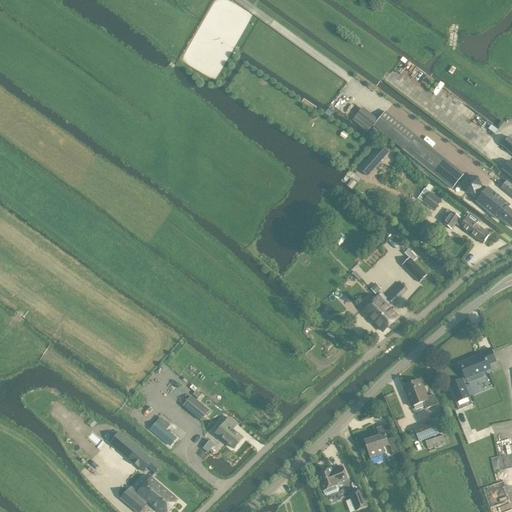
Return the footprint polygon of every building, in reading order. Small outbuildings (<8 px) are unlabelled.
[(464,174),(393,118),(385,112),(374,127),(452,189),(464,174)] [(502,146),(511,154),(511,139),(509,137),(502,146)] [(358,167),(360,168),(359,170),(367,177),(388,153),(380,146),(379,148),(377,146),(370,155),(371,156),(369,159),(367,158),(358,167)] [(511,177),(511,163),(509,161),(502,170),(511,177)] [(344,182),(349,186),(357,176),(352,172),(344,182)] [(468,177),(461,184),(465,195),(475,196),(482,188),(478,178),(468,177)] [(487,187),(476,201),(498,220),(500,218),(511,228),(511,210),(508,208),(510,206),(487,187)] [(418,199),(423,202),(435,211),(442,202),(430,193),(425,190),(418,199)] [(448,210),(441,220),(445,223),(444,224),(452,230),(456,224),(460,227),(483,244),(490,234),(476,224),(479,220),(470,214),(467,217),(464,222),(448,210)] [(410,258),(402,266),(413,276),(419,283),(427,275),(413,262),(417,258),(409,249),(408,249),(405,253),(410,258)] [(400,284),(386,298),(390,303),(391,303),(392,304),(393,305),(407,291),(403,287),(400,284)] [(379,296),(363,311),(382,332),(398,317),(389,307),(388,306),(388,305),(382,300),(379,296)] [(484,354),(460,363),(466,378),(466,380),(467,382),(468,384),(484,377),(482,373),(491,370),(489,365),(496,362),(491,349),(483,352),(484,354)] [(466,378),(449,385),(450,385),(457,404),(470,398),(464,383),(467,382),(466,380),(466,378)] [(411,408),(423,403),(426,410),(438,405),(434,394),(427,397),(420,381),(403,387),(411,408)] [(201,421),(209,412),(191,397),(183,406),(201,421)] [(161,417),(150,430),(170,447),(177,438),(167,430),(170,425),(161,417)] [(229,418),(215,434),(234,449),(243,438),(233,430),(237,425),(229,418)] [(419,442),(438,434),(433,421),(414,429),(419,442)] [(383,449),(390,446),(393,456),(395,455),(397,460),(401,459),(393,436),(387,438),(383,426),(376,429),(379,436),(364,441),(370,460),(385,454),(383,449)] [(119,432),(109,444),(144,473),(148,468),(155,474),(161,467),(119,432)] [(443,435),(425,442),(428,449),(437,446),(446,443),(444,438),(443,435)] [(210,440),(203,448),(208,453),(215,445),(210,440)] [(316,474),(323,491),(324,495),(327,496),(338,491),(339,489),(338,486),(337,483),(347,479),(343,467),(332,471),(331,468),(316,474)] [(128,490),(121,498),(136,511),(141,511),(147,506),(145,504),(147,502),(158,511),(167,511),(178,500),(151,477),(135,496),(128,490)] [(349,495),(355,511),(368,507),(362,490),(349,495)]
